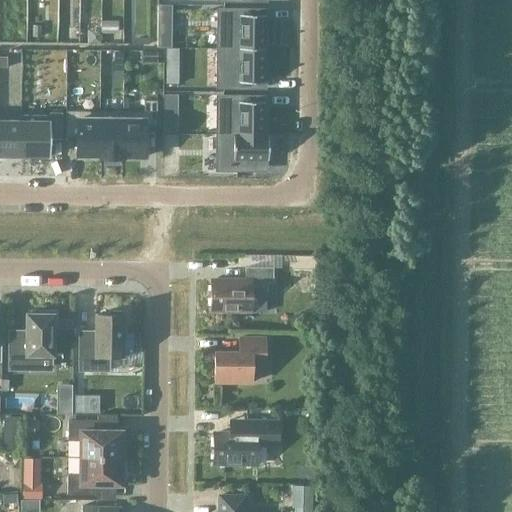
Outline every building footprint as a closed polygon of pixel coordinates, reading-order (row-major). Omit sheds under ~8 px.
[(265,49),(265,21),(251,20),(251,9),(224,9),(223,30),(217,30),(217,48),(265,49)] [(264,77),(265,49),(217,48),(217,67),(223,67),(223,88),(250,88),(250,77),(264,77)] [(113,50),(112,61),(123,61),(123,50),(113,50)] [(263,136),(264,108),(250,108),(250,97),(222,97),(222,118),(216,118),(216,137),(263,137),(263,136)] [(122,111),(122,157),(144,157),(144,125),(156,125),(156,100),(143,100),(143,112),(122,111)] [(65,111),(65,136),(76,136),(76,156),(98,156),(99,111),(65,111)] [(98,156),(98,157),(122,157),(122,111),(99,111),(98,156)] [(61,139),(61,112),(49,112),(49,116),(20,116),(20,156),(49,157),(49,139),(61,139)] [(0,156),(20,156),(20,116),(19,116),(19,120),(0,120),(0,156)] [(267,162),(267,136),(263,136),(263,137),(216,137),(216,172),(221,172),(255,172),(255,162),(267,162)] [(272,268),(247,268),(244,268),(244,281),(210,280),(210,310),(249,311),(249,292),(266,293),(266,283),(272,283),(272,268)] [(26,314),(26,335),(21,340),(9,340),(8,370),(40,370),(40,355),(53,355),(53,329),(57,329),(57,310),(38,310),(38,314),(26,314)] [(95,315),(95,336),(90,340),(78,340),(78,371),(108,371),(108,356),(122,356),(122,329),(126,329),(126,311),(107,311),(107,315),(95,315)] [(214,352),(213,382),(251,382),(251,363),(264,363),(264,338),(238,338),(238,352),(214,352)] [(79,457),(121,458),(121,430),(97,430),(97,421),(67,420),(67,440),(79,441),(79,457)] [(245,434),(213,433),(213,463),(256,464),(256,445),(277,446),(277,420),(245,420),(245,434)] [(120,485),(121,458),(79,457),(79,474),(67,474),(67,494),(97,494),(97,485),(120,485)] [(244,511),(244,496),(218,496),(218,511),(244,511)]
